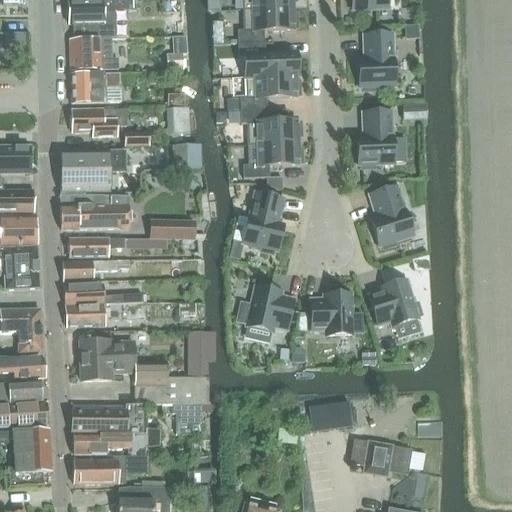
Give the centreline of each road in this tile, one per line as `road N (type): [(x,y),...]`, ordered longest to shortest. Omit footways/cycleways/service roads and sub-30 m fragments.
road 1 (residential): [(61,511),(50,98)]
road 2 (residential): [(328,241),(323,0)]
